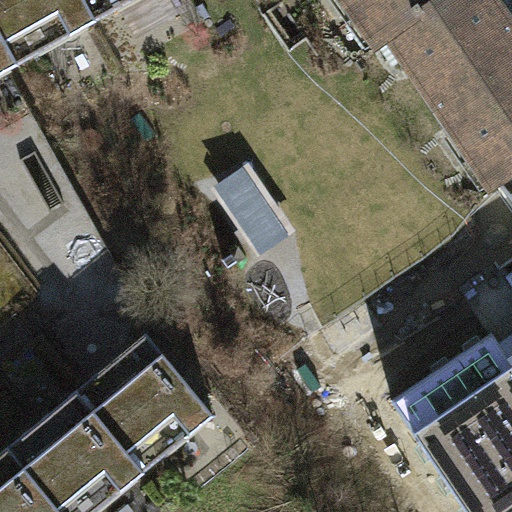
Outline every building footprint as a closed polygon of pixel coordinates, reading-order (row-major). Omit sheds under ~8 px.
[(0,0),(0,42),(11,63),(92,20),(80,0),(0,0)] [(125,0),(80,0),(92,20),(125,0)] [(391,36),(442,0),(347,0),(378,44),(391,36)] [(442,0),(391,36),(496,185),(511,173),(511,37),(485,0),(442,0)] [(0,69),(11,63),(0,42),(0,69)] [(250,164),(215,187),(260,253),(295,230),(250,164)] [(511,276),(511,339),(503,346),(511,358),(511,275),(511,276)] [(511,511),(511,358),(503,346),(494,332),(394,400),(469,511),(511,511)] [(144,333),(76,390),(143,471),(212,414),(144,333)] [(12,443),(7,447),(61,511),(93,511),(143,471),(76,390),(35,424),(12,443)] [(0,511),(61,511),(7,447),(0,452),(0,511)]
